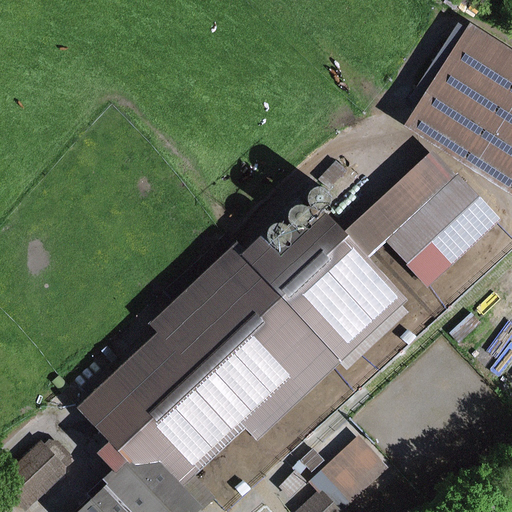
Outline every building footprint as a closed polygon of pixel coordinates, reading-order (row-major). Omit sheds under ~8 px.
[(511,53),(464,23),(398,127),(511,199),(511,53)] [(190,511),(193,509),(195,511),(200,511),(216,498),(193,473),(240,429),(253,443),(337,364),(344,371),(405,313),(398,306),(402,302),(363,261),(380,245),(423,289),(497,219),(453,173),(451,175),(428,151),(338,236),(317,213),(271,255),(262,246),(264,247),(269,248),(273,247),(277,244),(280,240),(281,236),(280,231),(277,227),(273,225),(268,224),(266,224),(264,225),(260,227),(257,231),(256,236),(257,240),(254,236),(234,254),(227,247),(145,324),(153,332),(69,410),(99,442),(87,453),(103,470),(94,479),(98,484),(68,511),(190,511)] [(327,192),(346,175),(336,163),(317,180),(327,192)] [(311,210),(315,207),(317,203),(318,199),(317,194),(315,190),(311,188),(306,187),(302,188),(298,190),(295,194),(294,199),(295,203),(298,207),(302,210),(306,211),(311,210)] [(292,228),(295,226),(298,222),(299,217),(298,212),(295,209),(291,206),(287,205),(282,206),(278,209),(276,213),(275,217),(276,222),(278,226),(282,228),(287,229),(292,228)] [(480,325),(469,314),(447,333),(458,345),(480,325)] [(511,356),(511,331),(493,350),(506,362),(511,356)] [(306,483),(315,493),(293,511),(340,511),(386,470),(355,437),(325,464),(312,450),(291,469),(292,470),(277,484),(287,495),(303,481),(298,476),(306,469),(313,477),(306,483)] [(41,445),(38,441),(0,477),(0,488),(22,511),(23,511),(66,470),(63,467),(68,462),(68,454),(56,442),(47,440),(41,445)]
